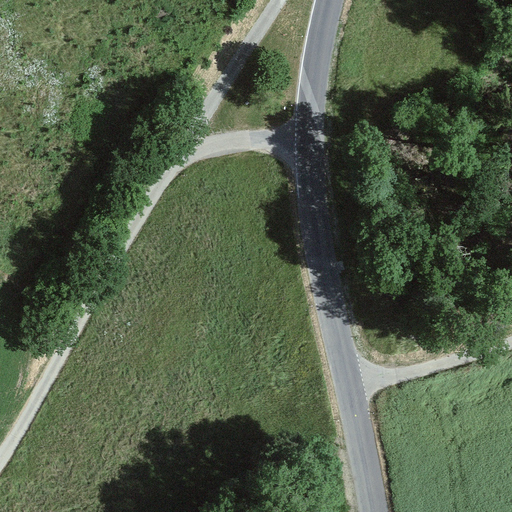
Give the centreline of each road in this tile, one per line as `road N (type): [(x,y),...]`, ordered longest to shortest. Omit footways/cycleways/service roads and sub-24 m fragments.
road 1 (track): [(286,0),(175,148),(0,467)]
road 2 (tertiary): [(328,0),(304,137),(370,511)]
road 3 (track): [(347,388),(511,337)]
road 4 (track): [(304,137),(175,148)]
